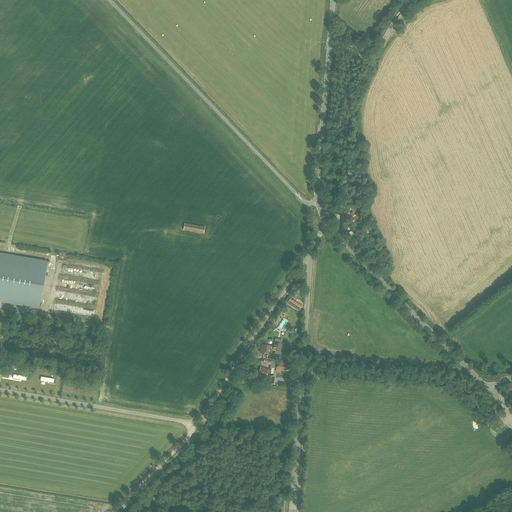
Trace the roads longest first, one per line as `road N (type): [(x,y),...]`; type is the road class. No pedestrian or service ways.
road 1 (track): [(114,511),(189,434),(309,260)]
road 2 (unclassified): [(317,204),(297,196),(108,0)]
road 3 (unclassified): [(511,379),(480,385),(327,224)]
road 4 (track): [(317,370),(318,359),(461,372),(511,427)]
road 5 (unclassified): [(317,204),(332,0)]
road 6 (unclassified): [(195,425),(0,388)]
